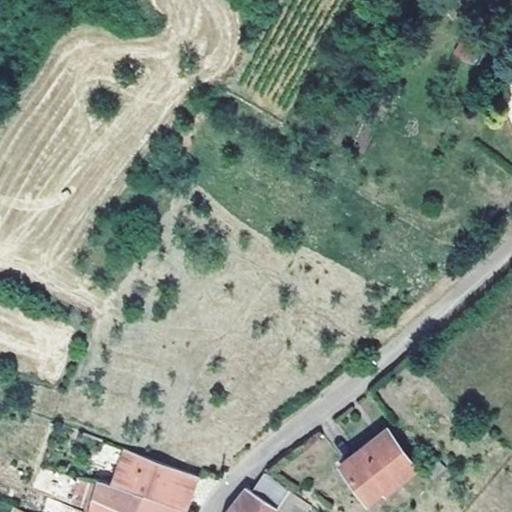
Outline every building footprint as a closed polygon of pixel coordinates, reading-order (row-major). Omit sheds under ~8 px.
[(476,47),(462,39),(457,48),(471,56),(476,47)] [(387,429),(341,464),(368,499),(385,487),(386,489),(416,467),(387,429)] [(108,458),(119,463),(113,484),(185,510),(189,495),(197,475),(104,443),(97,461),(105,465),(108,458)] [(432,454),(421,463),(434,478),(445,469),(432,454)] [(94,479),(77,473),(72,503),(86,508),(94,479)] [(259,480),(253,490),(276,507),(290,489),(264,474),(259,480)] [(113,484),(103,482),(93,511),(184,511),(185,510),(113,484)] [(247,487),(227,511),(226,511),(283,511),(276,507),(253,490),(247,487)] [(27,511),(0,502),(0,511),(27,511)]
